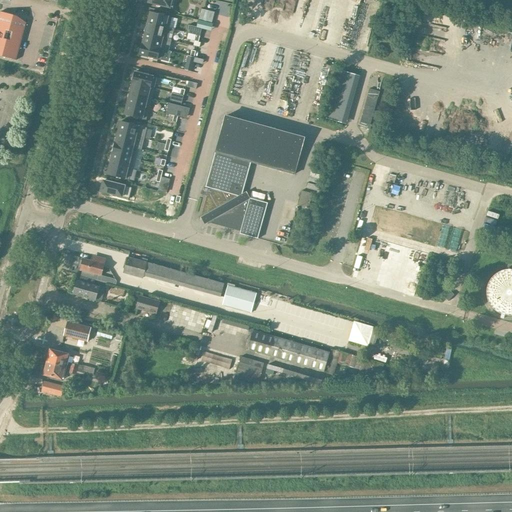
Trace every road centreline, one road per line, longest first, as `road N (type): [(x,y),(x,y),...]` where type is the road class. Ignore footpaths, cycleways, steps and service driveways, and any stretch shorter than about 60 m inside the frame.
road 1 (track): [(42,429),(511,408)]
road 2 (tertiary): [(62,215),(116,0)]
road 3 (tertiary): [(79,0),(26,206)]
road 4 (tertiary): [(29,335),(62,215)]
road 5 (motorway): [(511,509),(391,511)]
